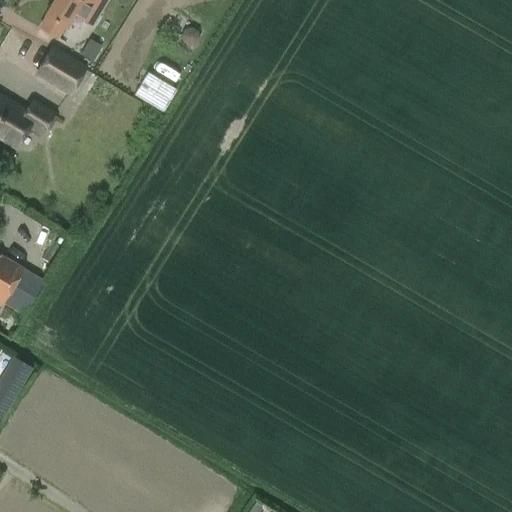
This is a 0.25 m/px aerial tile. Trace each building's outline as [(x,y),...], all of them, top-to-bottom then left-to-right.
[(56,34),(63,23),(66,26),(74,12),(87,20),(94,8),(81,1),(81,0),(51,0),(44,12),(45,13),(39,24),(56,34)] [(89,38),(84,56),(96,59),(101,41),(89,38)] [(51,50),(43,62),(36,74),(67,92),(81,68),(51,50)] [(27,123),(42,132),(54,113),(33,99),(25,112),(0,96),(0,133),(15,143),(27,123)] [(83,230),(87,219),(101,225),(109,203),(95,198),(93,204),(56,190),(46,217),(83,230)] [(0,305),(1,306),(23,267),(0,254),(0,305)] [(0,381),(0,395),(11,402),(30,368),(13,358),(0,381)]
